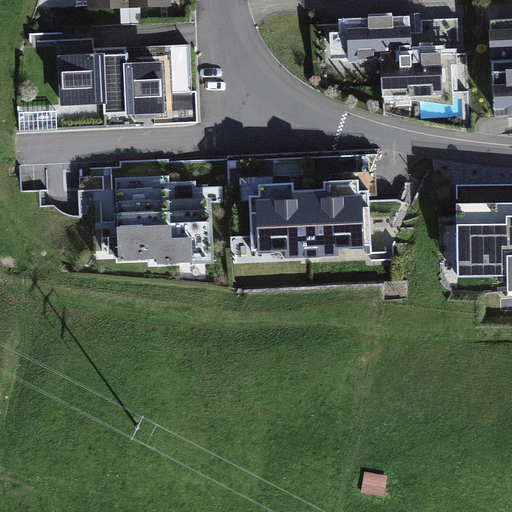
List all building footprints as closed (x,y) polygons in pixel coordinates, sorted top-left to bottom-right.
[(132,0),(88,0),(89,18),(133,16),(132,0)] [(176,0),(132,0),(133,16),(177,14),(176,0)] [(342,71),(385,69),(452,67),(450,28),(341,32),(342,71)] [(500,125),(511,124),(511,40),(496,42),(500,125)] [(161,59),(118,61),(120,120),(164,118),(161,59)] [(118,61),(74,62),(76,121),(120,120),(118,61)] [(453,101),(452,67),(385,69),(387,104),(453,101)] [(258,264),(371,263),(370,190),(257,192),(258,264)] [(115,270),(218,268),(217,192),(114,194),(115,270)] [(511,210),(465,211),(465,282),(511,281),(511,210)]
